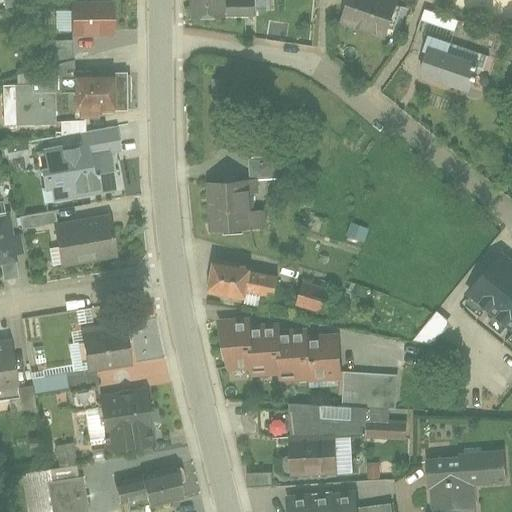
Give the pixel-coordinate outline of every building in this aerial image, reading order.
[(190,0),(191,20),(219,19),(218,0),(190,0)] [(347,0),(340,22),(385,38),(396,7),(376,0),(347,0)] [(71,35),(114,34),(113,4),(70,4),(71,35)] [(65,9),(54,9),(55,28),(66,27),(65,9)] [(416,76),(467,95),(478,68),(427,48),(416,76)] [(94,110),(110,109),(109,75),(66,77),(67,111),(75,110),(76,120),(94,119),(94,110)] [(42,151),(52,205),(117,193),(110,157),(122,154),(118,129),(80,136),(82,143),(42,151)] [(248,143),(248,178),(282,178),(282,143),(248,143)] [(205,185),(210,235),(243,231),(238,182),(205,185)] [(60,268),(117,258),(110,216),(52,227),(60,268)] [(0,265),(17,262),(9,217),(0,218),(0,265)] [(511,327),(511,263),(501,254),(469,293),(511,327)] [(209,264),(205,294),(244,300),(244,294),(275,299),(278,280),(249,276),(249,270),(209,264)] [(301,285),(296,306),(323,313),(328,292),(301,285)] [(437,313),(416,335),(427,346),(449,324),(437,313)] [(221,323),(224,371),(248,370),(249,377),(280,375),(281,382),(308,380),(308,383),(343,381),(341,335),(309,336),(309,330),(283,331),(282,325),(249,327),(248,321),(221,323)] [(81,334),(87,371),(130,364),(124,327),(81,334)] [(0,385),(17,383),(9,339),(0,340),(0,385)] [(65,368),(30,370),(31,391),(66,389),(65,368)] [(96,401),(105,448),(136,443),(133,427),(151,424),(145,391),(96,401)] [(322,437),(323,472),(350,471),(348,436),(322,437)] [(295,438),(296,473),(323,472),(322,437),(295,438)] [(70,443),(55,447),(59,464),(74,461),(70,443)] [(428,458),(430,511),(467,510),(466,493),(508,491),(507,454),(428,458)] [(141,503),(183,495),(177,467),(112,480),(116,498),(139,493),(141,503)] [(87,511),(83,475),(48,479),(47,469),(22,472),(26,511),(87,511)] [(287,500),(288,511),(358,511),(356,494),(334,497),(334,496),(311,499),(311,497),(287,500)]
